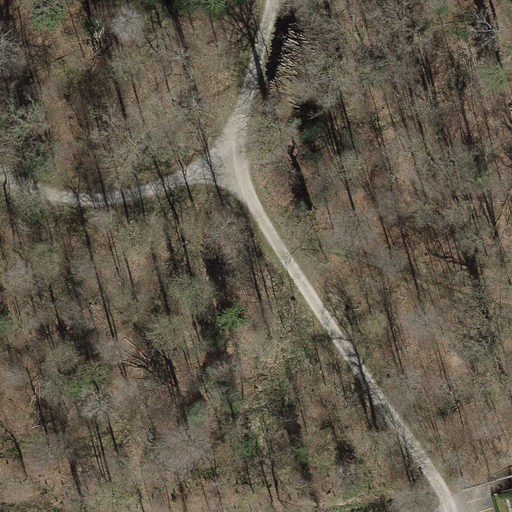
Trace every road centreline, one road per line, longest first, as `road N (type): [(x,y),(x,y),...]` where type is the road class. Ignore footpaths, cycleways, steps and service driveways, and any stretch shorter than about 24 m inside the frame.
road 1 (track): [(0,174),(40,196),(117,202),(225,168),(276,0)]
road 2 (track): [(225,168),(440,494)]
